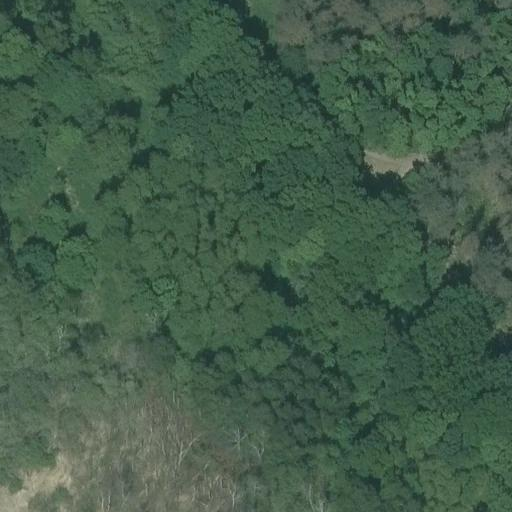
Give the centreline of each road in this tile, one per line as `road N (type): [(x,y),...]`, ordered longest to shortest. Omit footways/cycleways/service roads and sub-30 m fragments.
road 1 (track): [(511,371),(339,181)]
road 2 (track): [(339,181),(188,0)]
road 3 (track): [(511,138),(437,173),(339,181)]
